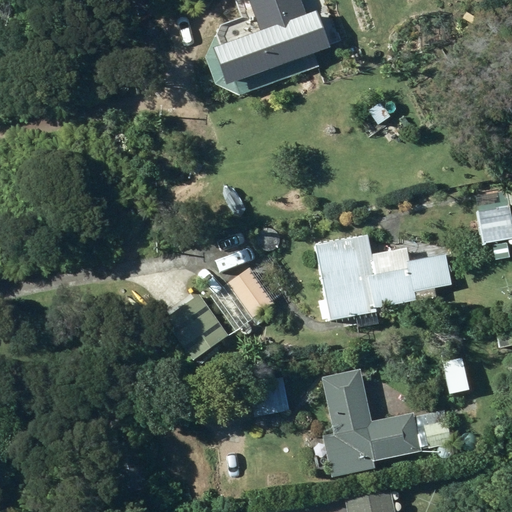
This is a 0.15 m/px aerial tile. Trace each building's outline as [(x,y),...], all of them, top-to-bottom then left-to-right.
[(251,0),(263,30),(217,47),(231,85),(333,46),(319,9),(310,13),(304,0),(251,0)] [(381,123),(392,116),(390,113),(396,110),(392,104),(382,102),(372,108),(381,123)] [(511,204),(479,211),(486,243),(511,238),(511,204)] [(315,245),(329,321),(357,317),(359,327),(380,323),(378,308),(438,296),(436,287),(453,284),(447,255),(412,262),(409,247),(374,254),(370,235),(315,245)] [(228,283),(253,316),(295,285),(274,256),(252,272),(249,267),(228,283)] [(195,360),(229,336),(200,295),(166,319),(195,360)] [(469,321),(467,301),(453,303),(454,322),(469,321)] [(501,348),(511,345),(511,329),(497,333),(501,348)] [(374,421),(363,368),(324,376),(336,433),(326,435),(335,477),(377,468),(376,461),(424,451),(422,445),(430,444),(431,448),(453,443),(449,420),(426,425),(426,426),(419,428),(415,412),(374,421)] [(256,418),(292,410),(285,377),(249,383),(256,418)] [(384,387),(381,393),(384,400),(389,402),(396,400),(399,394),(396,387),(390,385),(384,387)] [(146,475),(137,442),(106,450),(114,483),(146,475)] [(396,511),(391,489),(346,499),(348,511),(396,511)]
